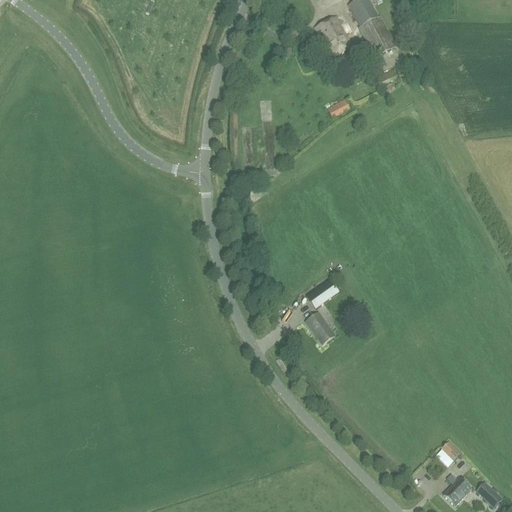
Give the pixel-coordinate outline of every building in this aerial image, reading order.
[(361,0),(348,7),(359,29),(358,30),(374,60),(396,49),(380,18),(378,19),(368,0),(361,0)] [(353,50),(345,36),(352,33),(347,22),(340,25),(336,19),(315,31),(331,61),(353,50)] [(299,34),(299,43),(309,43),(308,33),(299,34)] [(349,54),(353,62),(359,59),(355,51),(349,54)] [(393,71),(375,79),(380,88),(398,80),(393,71)] [(344,101),(327,110),(332,120),(350,110),(344,101)] [(338,296),(330,284),(306,300),(314,312),(338,296)] [(335,338),(319,316),(306,325),(322,347),(335,338)] [(310,359),(311,372),(328,371),(328,358),(310,359)] [(461,456),(449,444),(441,453),(453,465),(461,456)] [(455,509),(472,491),(460,480),(443,498),(455,509)] [(496,495),(497,494),(493,490),(492,492),(485,485),(476,494),(494,511),(503,502),(496,495)]
